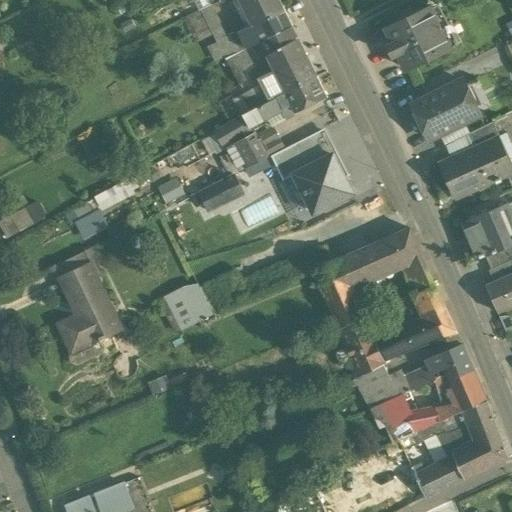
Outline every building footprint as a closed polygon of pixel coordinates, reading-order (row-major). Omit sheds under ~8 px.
[(279,0),(241,0),(253,25),(254,26),(285,12),(279,0)] [(214,34),(218,42),(223,39),(218,27),(222,25),(213,5),(206,8),(202,10),(214,34)] [(451,48),(431,7),(387,29),(394,43),(388,46),(393,57),(399,54),(407,70),(451,48)] [(196,43),(214,34),(202,10),(183,19),(196,43)] [(285,12),(254,26),(253,25),(239,32),(246,49),(262,41),(293,27),(285,12)] [(229,37),(222,25),(218,27),(223,39),(229,37)] [(317,77),(293,27),(262,41),(280,79),(270,84),(268,80),(245,94),(253,109),(254,109),(287,92),(317,77)] [(245,49),(246,49),(239,32),(233,35),(241,51),(245,49)] [(226,58),(241,51),(233,35),(229,37),(223,39),(218,42),(226,58)] [(258,74),(245,49),(241,51),(226,58),(240,85),(258,74)] [(317,77),(287,92),(254,110),(254,109),(253,109),(215,131),(224,147),(252,131),(250,128),(284,109),(286,112),(289,113),(292,114),(296,112),(297,113),(328,98),(317,77)] [(463,81),(413,105),(430,139),(480,115),(463,81)] [(493,122),(468,134),(474,148),(491,140),(492,141),(500,137),(500,136),(493,122)] [(325,130),(271,157),(284,181),(294,176),(335,155),(337,154),(325,130)] [(492,141),(508,176),(511,173),(511,142),(507,132),(500,136),(500,137),(492,141)] [(256,138),(237,148),(248,167),(267,157),(256,138)] [(474,148),(444,161),(460,197),(497,181),(498,183),(502,181),(501,179),(508,176),(492,141),(491,140),(474,148)] [(335,155),(294,176),(313,214),(354,193),(335,155)] [(216,181),(211,172),(191,183),(196,192),(216,181)] [(236,174),(199,193),(209,212),(246,193),(236,174)] [(103,209),(137,193),(130,177),(95,194),(103,209)] [(170,183),(160,189),(167,202),(177,197),(170,183)] [(0,220),(0,224),(7,238),(45,217),(37,201),(0,220)] [(73,210),(78,221),(91,214),(86,203),(73,210)] [(511,215),(507,204),(461,224),(477,261),(486,257),(511,245),(511,215)] [(409,228),(341,258),(353,284),(406,262),(421,255),(409,228)] [(325,245),(241,281),(249,300),(314,271),(314,270),(332,262),(325,245)] [(511,245),(486,257),(491,269),(511,260),(511,245)] [(146,251),(159,279),(169,274),(155,246),(146,251)] [(60,293),(64,292),(57,277),(93,261),(99,275),(103,273),(90,247),(48,268),(60,293)] [(421,255),(406,262),(415,284),(431,277),(421,255)] [(332,262),(314,270),(314,271),(338,327),(366,316),(365,311),(353,284),(341,258),(332,262)] [(511,260),(491,269),(489,270),(494,283),(511,275),(511,260)] [(74,314),(56,322),(71,355),(125,330),(99,275),(93,261),(57,277),(64,292),(74,314)] [(236,272),(200,287),(214,315),(249,300),(241,281),(236,272)] [(511,275),(494,283),(487,286),(498,313),(511,307),(511,275)] [(431,277),(415,284),(417,288),(418,291),(434,284),(431,277)] [(175,335),(214,315),(200,287),(199,283),(185,286),(157,300),(175,335)] [(434,284),(418,291),(420,294),(429,315),(445,308),(434,284)] [(429,315),(402,328),(411,349),(455,331),(445,308),(429,315)] [(511,311),(503,315),(509,333),(511,331),(511,311)] [(387,363),(386,359),(377,340),(366,316),(338,327),(359,378),(364,375),(383,365),(387,363)] [(402,328),(377,340),(386,359),(411,349),(402,328)] [(456,333),(436,342),(440,354),(424,360),(427,366),(405,377),(403,378),(410,392),(422,386),(435,380),(434,379),(432,374),(440,370),(444,368),(460,362),(464,374),(474,370),(463,344),(456,333)] [(464,374),(460,362),(444,368),(446,374),(452,387),(455,394),(480,384),(474,370),(464,374)] [(378,406),(399,397),(392,383),(388,375),(383,365),(364,375),(378,406)] [(285,376),(291,392),(309,384),(303,369),(285,376)] [(388,375),(392,383),(403,378),(405,377),(401,369),(388,375)] [(432,374),(434,379),(443,375),(440,370),(432,374)] [(399,397),(405,394),(410,392),(403,378),(392,383),(399,397)] [(447,390),(453,404),(454,407),(461,406),(462,412),(467,411),(487,402),(480,384),(455,394),(452,387),(447,390)] [(410,392),(405,394),(412,408),(440,403),(440,399),(438,392),(424,395),(422,386),(410,392)] [(391,417),(400,440),(416,433),(406,413),(454,407),(453,404),(440,406),(440,403),(412,408),(405,394),(399,397),(378,406),(377,407),(383,420),(391,417)] [(452,453),(454,457),(465,480),(509,458),(487,402),(467,411),(472,423),(454,432),(462,449),(452,453)] [(406,413),(416,433),(462,412),(461,406),(454,407),(406,413)] [(417,445),(437,436),(439,435),(454,432),(472,423),(467,411),(462,412),(416,433),(400,440),(405,450),(417,445)] [(437,436),(448,460),(454,457),(452,453),(462,449),(454,432),(439,435),(437,436)] [(448,460),(417,476),(422,487),(421,488),(426,499),(465,480),(454,457),(448,460)] [(124,484),(66,507),(68,511),(123,511),(134,508),(124,484)]
